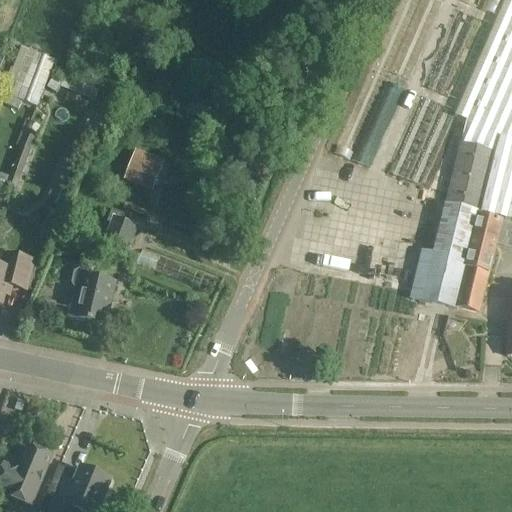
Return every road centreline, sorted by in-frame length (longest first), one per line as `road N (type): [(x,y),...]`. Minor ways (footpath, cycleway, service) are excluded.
road 1 (unclassified): [(197,404),(375,0)]
road 2 (tertiary): [(283,405),(511,407)]
road 3 (tertiary): [(197,404),(0,358)]
